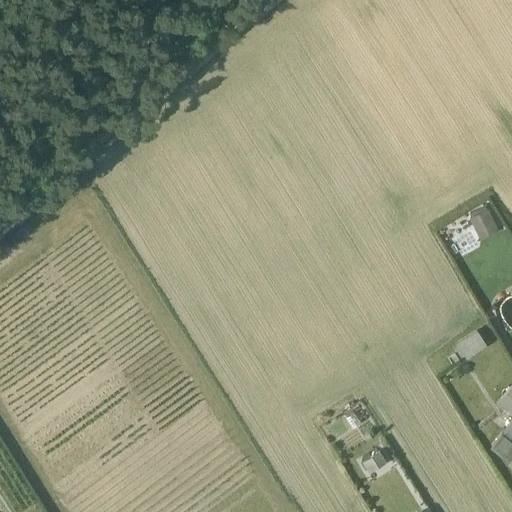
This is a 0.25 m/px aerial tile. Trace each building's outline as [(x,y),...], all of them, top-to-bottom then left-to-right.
[(469,226),(478,244),(497,235),(488,217),(469,226)] [(484,353),(474,338),(455,351),(465,366),(484,353)] [(511,393),(506,399),(496,413),(511,425),(511,393)] [(511,428),(501,442),(511,451),(511,428)] [(511,451),(501,442),(490,456),(511,473),(511,451)] [(368,479),(386,469),(380,458),(362,469),(368,479)]
